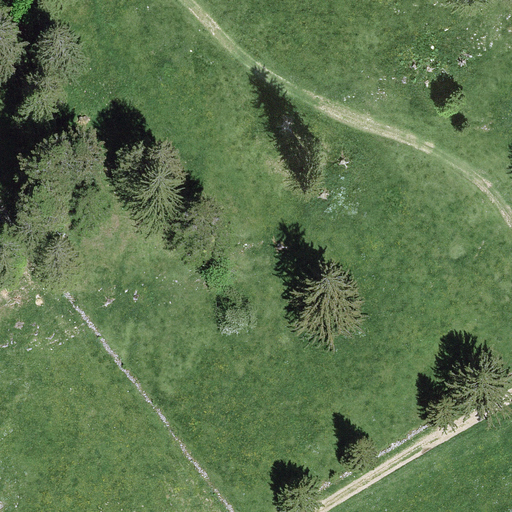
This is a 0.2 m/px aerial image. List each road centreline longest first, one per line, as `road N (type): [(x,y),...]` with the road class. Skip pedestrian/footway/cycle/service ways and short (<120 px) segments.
road 1 (track): [(183,0),(487,190),(511,225)]
road 2 (track): [(511,397),(332,511)]
